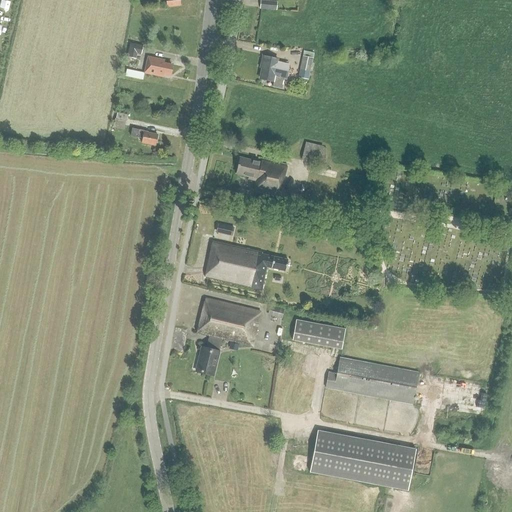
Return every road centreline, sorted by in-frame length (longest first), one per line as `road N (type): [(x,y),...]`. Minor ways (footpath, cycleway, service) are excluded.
road 1 (tertiary): [(169,511),(148,379),(205,42)]
road 2 (unclassified): [(232,45),(196,193)]
